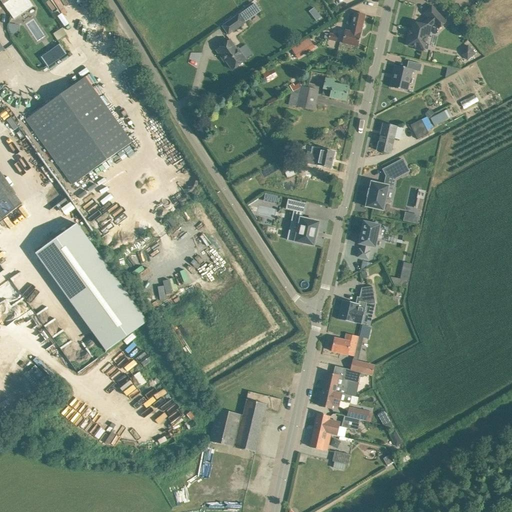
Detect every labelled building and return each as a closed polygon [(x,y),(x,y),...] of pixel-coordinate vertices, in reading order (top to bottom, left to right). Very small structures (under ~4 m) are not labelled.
[(0,0),(3,4),(8,11),(20,4),(25,0),(0,0)] [(255,4),(240,14),(246,22),(260,12),(255,4)] [(415,50),(423,52),(427,36),(429,36),(431,27),(434,24),(439,29),(446,22),(432,7),(425,13),(429,19),(422,25),(413,23),(410,37),(408,36),(406,45),(415,48),(415,50)] [(223,23),(230,33),(245,23),(237,12),(223,23)] [(342,43),(348,45),(358,47),(365,15),(354,13),(350,32),(345,31),(342,43)] [(53,33),(57,39),(68,33),(64,26),(53,33)] [(292,46),(298,57),(316,46),(310,35),(292,46)] [(216,50),(224,62),(226,61),(232,70),(246,60),(232,39),(216,50)] [(60,44),(41,57),(48,67),(67,54),(60,44)] [(462,55),(468,61),(476,54),(468,45),(463,50),(462,55)] [(412,69),(396,66),(391,87),(407,91),(412,69)] [(269,71),(263,75),(268,83),(274,79),(269,71)] [(85,78),(26,120),(72,185),(132,143),(85,78)] [(332,89),(330,98),(346,101),(349,87),(339,85),(334,84),(334,81),(326,79),(324,87),(332,89)] [(291,85),(295,91),(301,88),(302,87),(303,85),(300,81),(295,84),(294,82),(291,85)] [(295,91),(292,92),(289,105),(314,111),(319,90),(302,87),(301,88),(295,91)] [(425,114),(429,119),(434,113),(430,109),(425,114)] [(432,128),(427,117),(411,125),(418,140),(429,134),(427,130),(432,128)] [(383,124),(377,151),(391,154),(394,138),(401,140),(404,129),(383,124)] [(317,165),(321,166),(331,169),(335,152),(325,150),(321,149),(319,154),(307,152),(306,154),(305,161),(305,162),(317,165)] [(368,197),(366,207),(382,211),(388,187),(392,188),(394,178),(408,172),(402,160),(382,169),(386,176),(384,185),(371,182),(369,190),(368,197)] [(289,162),(282,165),(282,166),(284,171),(287,177),(295,174),(289,162)] [(0,220),(22,204),(0,174),(0,220)] [(314,246),(319,222),(302,218),(303,213),(304,214),(306,203),(288,199),(286,210),(293,211),(291,222),(299,223),(295,242),(314,246)] [(94,349),(138,323),(75,220),(31,246),(94,349)] [(380,225),(363,222),(359,244),(363,245),(361,250),(360,249),(358,257),(368,259),(370,252),(368,251),(369,246),(375,248),(380,225)] [(400,279),(399,286),(406,287),(412,264),(404,262),(400,279)] [(157,285),(157,299),(164,299),(164,295),(170,294),(169,281),(163,281),(163,284),(157,285)] [(362,288),(359,301),(365,303),(368,304),(375,303),(373,286),(362,288)] [(358,304),(343,301),(338,320),(354,323),(354,321),(361,323),(365,303),(359,301),(358,304)] [(44,330),(54,323),(49,317),(40,323),(44,330)] [(362,325),(359,337),(360,337),(363,338),(368,339),(371,327),(362,325)] [(334,338),(331,351),(354,356),(358,337),(346,334),(345,340),(334,338)] [(353,361),(351,370),(361,373),(372,375),(374,366),(353,361)] [(31,368),(38,376),(46,369),(39,362),(31,368)] [(326,373),(323,389),(342,394),(345,395),(349,381),(359,383),(361,373),(351,370),(335,366),(333,374),(326,373)] [(139,379),(134,382),(131,377),(125,380),(130,389),(141,384),(139,379)] [(342,394),(323,389),(319,406),(329,408),(332,409),(333,405),(340,407),(341,401),(352,403),(353,396),(345,395),(342,394)] [(243,415),(236,448),(243,450),(255,453),(265,410),(278,413),(282,400),(272,397),(249,392),(243,415)] [(166,407),(172,414),(181,405),(175,399),(166,407)] [(162,425),(171,417),(160,406),(151,415),(162,425)] [(351,408),(349,417),(369,421),(371,412),(351,408)] [(209,441),(236,448),(243,415),(217,409),(209,441)] [(329,420),(330,417),(327,416),(317,414),(314,430),(331,434),(338,436),(341,423),(329,420)] [(387,415),(380,419),(383,425),(392,427),(393,427),(387,415)] [(342,427),(358,430),(361,420),(344,416),(342,427)] [(310,447),(327,451),(331,434),(314,430),(310,447)] [(395,430),(388,433),(395,447),(402,444),(395,430)] [(334,468),(346,471),(348,465),(350,455),(335,451),(332,461),(335,462),(334,468)] [(389,455),(383,458),(388,466),(393,463),(389,455)]
